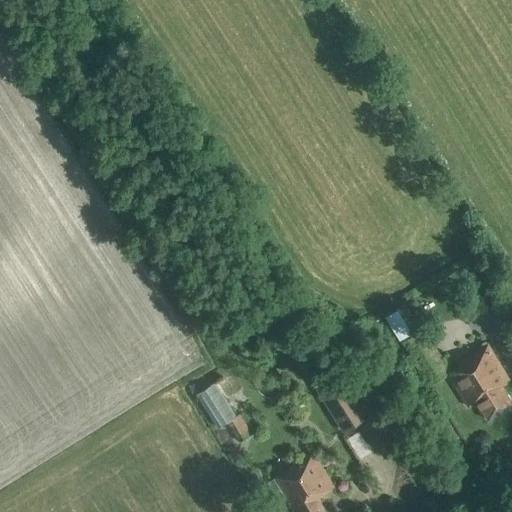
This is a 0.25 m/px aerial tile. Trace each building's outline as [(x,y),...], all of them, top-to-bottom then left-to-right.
[(429,384),(450,371),(423,330),(403,343),(429,384)] [(483,344),(485,347),(459,363),(461,366),(447,374),(468,406),(476,401),(488,420),(511,404),(511,401),(502,385),(510,380),(486,342),(483,344)] [(511,366),(511,343),(502,350),(511,366)] [(346,375),(342,378),(338,371),(313,387),(343,434),(367,419),(353,396),(358,393),(346,375)] [(235,415),(215,382),(196,393),(216,427),(227,421),(240,441),(256,431),(243,410),(235,415)] [(312,452),(277,474),(275,471),(270,475),(272,478),(291,508),(292,508),(294,511),(326,511),(318,498),(334,487),(312,452)]
